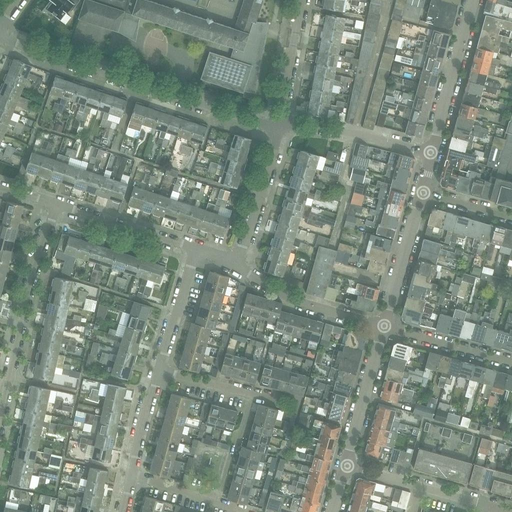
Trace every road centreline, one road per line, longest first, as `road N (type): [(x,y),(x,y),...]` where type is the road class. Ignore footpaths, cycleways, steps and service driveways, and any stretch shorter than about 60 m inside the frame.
road 1 (residential): [(278,129),(0,39)]
road 2 (residential): [(0,430),(49,204)]
road 3 (residential): [(383,326),(296,300),(237,264)]
road 4 (residential): [(431,153),(474,0)]
road 5 (residential): [(198,250),(49,204)]
road 6 (residential): [(431,153),(356,135),(278,129)]
road 7 (residential): [(490,511),(345,467)]
road 8 (residential): [(345,467),(383,326)]
road 9 (residential): [(237,264),(278,129)]
road 10 (residential): [(383,326),(421,192)]
road 11 (residential): [(511,361),(383,326)]
road 12 (residential): [(278,129),(302,0)]
road 13 (residential): [(160,369),(198,250)]
